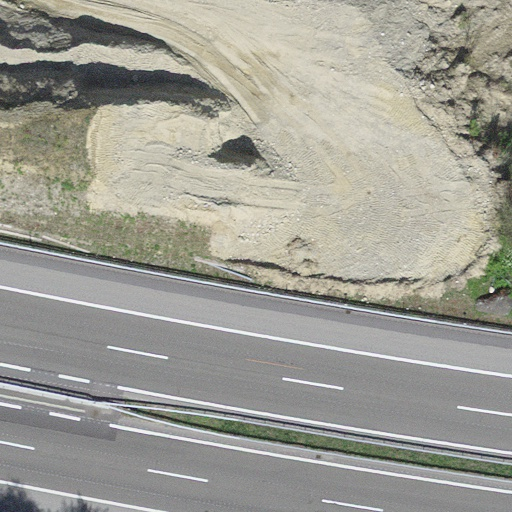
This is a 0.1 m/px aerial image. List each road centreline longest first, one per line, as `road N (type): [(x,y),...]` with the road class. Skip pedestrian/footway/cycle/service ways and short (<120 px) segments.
road 1 (motorway): [(511,414),(0,325)]
road 2 (motorway): [(0,441),(394,511)]
